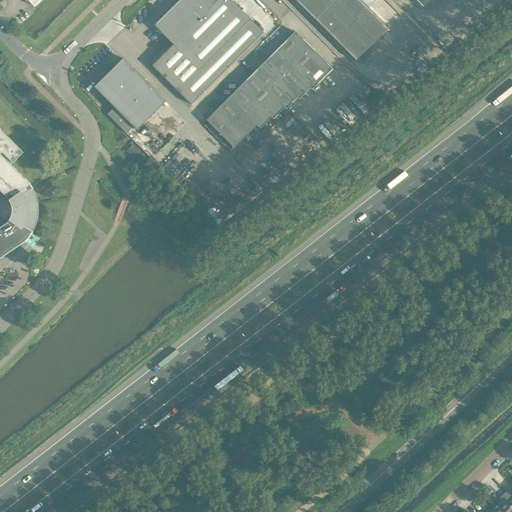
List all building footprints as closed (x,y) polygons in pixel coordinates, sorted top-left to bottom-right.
[(152,66),(191,105),(263,32),(231,0),(179,0),(154,26),(173,45),(152,66)] [(295,0),(356,61),(389,28),(360,0),(295,0)] [(295,32),(275,52),(289,66),(309,46),(295,32)] [(289,66),(300,78),(321,57),(309,46),(289,66)] [(275,52),(263,64),(277,77),(289,66),(275,52)] [(310,88),(312,90),(333,69),(321,57),(300,78),(310,88)] [(94,87),(114,107),(107,115),(126,133),(133,126),(137,130),(166,101),(123,59),(94,87)] [(277,77),(263,64),(252,75),(266,89),(277,77)] [(310,88),(300,78),(289,66),(277,77),(297,98),(299,100),(310,88)] [(284,108),(285,108),(266,89),(252,75),(206,120),(234,148),(257,126),(258,128),(259,127),(260,129),(264,124),(265,125),(272,118),(273,119),(277,115),(284,108)] [(286,109),(297,98),(277,77),(266,89),(285,108),(284,108),(286,109)] [(13,163),(23,153),(0,129),(0,190),(7,198),(10,202),(12,206),(12,210),(12,214),(11,217),(10,220),(7,223),(0,227),(0,258),(26,242),(30,238),(34,232),(35,230),(36,228),(38,219),(38,211),(38,205),(37,199),(35,194),(33,189),(30,184),(26,180),(11,164),(12,163),(13,163)] [(133,158),(137,154),(140,151),(133,144),(126,151),(133,158)] [(504,499),(496,506),(502,511),(511,511),(511,498),(506,493),(501,497),(504,499)]
